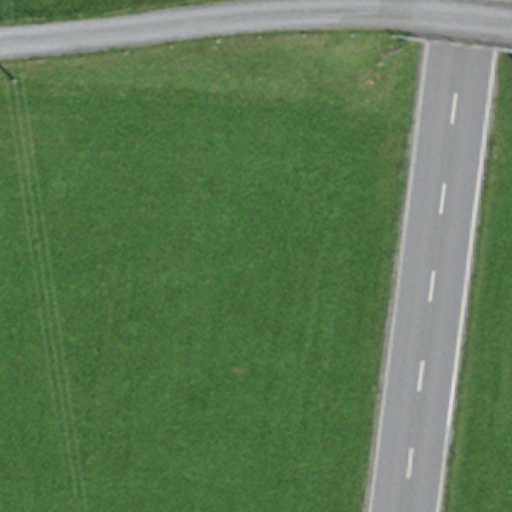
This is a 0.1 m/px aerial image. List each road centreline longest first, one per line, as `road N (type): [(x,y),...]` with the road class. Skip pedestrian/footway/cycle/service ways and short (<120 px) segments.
road 1 (secondary): [(464,0),(402,511)]
road 2 (unclassified): [(0,41),(212,20),(414,16),(511,26)]
